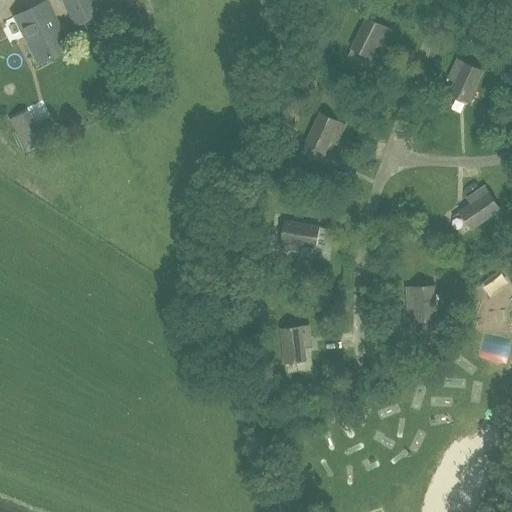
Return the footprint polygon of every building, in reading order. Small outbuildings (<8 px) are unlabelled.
[(61,0),(74,26),(97,16),(90,0),(61,0)] [(14,16),(37,63),(68,48),(45,1),(14,16)] [(382,48),(391,30),(366,17),(351,48),(370,58),(376,45),(382,48)] [(468,102),(482,71),(457,59),(448,77),(455,80),(449,93),(468,102)] [(336,143),(345,125),(319,113),(305,144),(324,153),(330,140),(336,143)] [(472,228),(500,209),(484,186),(468,197),(471,203),(460,211),(472,228)] [(315,247),(319,226),(285,221),(280,248),(300,252),(301,245),(315,247)] [(415,321),(436,320),(434,286),(406,287),(407,307),(414,307),(415,321)] [(304,346),(311,346),(309,326),(281,329),(285,363),(306,360),(304,346)] [(511,367),(511,348),(491,347),(490,366),(511,367)]
